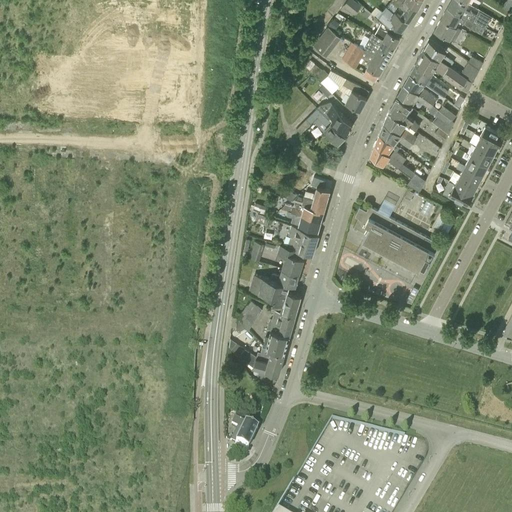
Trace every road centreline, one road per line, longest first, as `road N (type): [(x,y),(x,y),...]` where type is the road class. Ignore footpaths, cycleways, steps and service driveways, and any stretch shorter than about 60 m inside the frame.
road 1 (tertiary): [(212,474),(213,349),(266,0)]
road 2 (residential): [(315,299),(374,108),(436,0)]
road 3 (residential): [(404,511),(453,430),(287,387)]
road 4 (residential): [(511,357),(315,299)]
road 5 (residential): [(212,474),(254,463),(287,387)]
